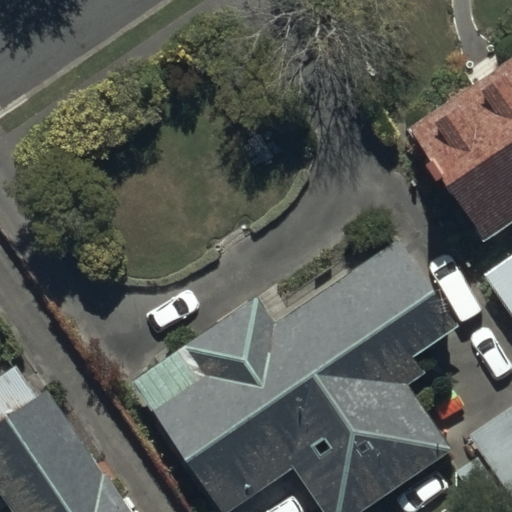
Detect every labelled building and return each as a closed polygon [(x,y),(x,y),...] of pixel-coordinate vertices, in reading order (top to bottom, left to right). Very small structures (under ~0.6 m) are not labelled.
[(511,76),(407,146),(431,180),(419,188),(446,227),(462,216),(488,254),(511,237),(511,76)] [(259,308),(135,392),(215,511),(265,511),(306,484),(324,511),(376,511),(456,458),(415,398),(432,386),(421,369),(460,343),(397,249),(275,332),(259,308)] [(511,268),(486,287),(511,324),(511,268)] [(125,511),(50,402),(35,412),(8,373),(0,378),(0,499),(8,511),(125,511)] [(511,511),(511,420),(471,448),(482,465),(459,481),(479,511),(511,511)]
